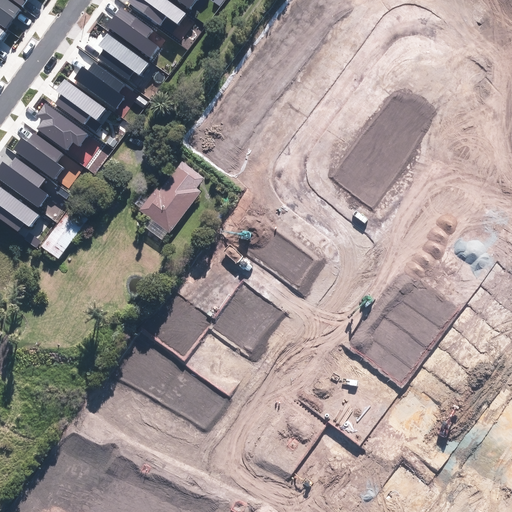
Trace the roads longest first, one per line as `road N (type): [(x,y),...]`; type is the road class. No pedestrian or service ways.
road 1 (unknown): [(252,0),(0,330)]
road 2 (residential): [(398,23),(296,151),(291,171),(298,191),(350,244)]
road 3 (residential): [(350,244),(346,277),(219,464)]
road 4 (residential): [(350,244),(392,225),(432,177),(451,178),(511,210)]
road 5 (residential): [(88,409),(219,464)]
road 6 (residential): [(80,0),(0,108)]
road 7 (residential): [(511,70),(427,25),(398,23)]
